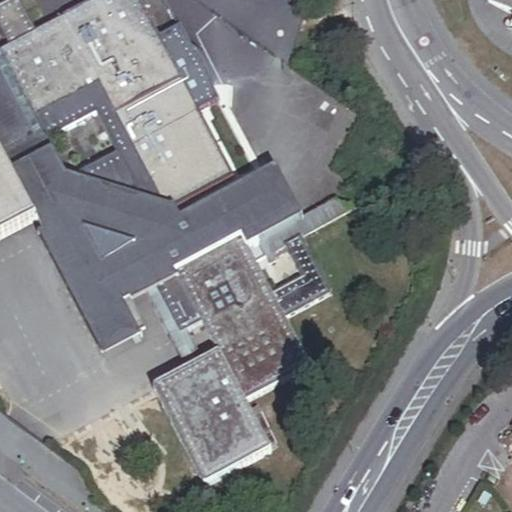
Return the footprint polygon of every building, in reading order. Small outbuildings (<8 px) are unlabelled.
[(9,50),(0,54),(1,57),(23,98),(26,103),(48,145),(103,248),(174,210),(234,179),(165,49),(138,0),(102,0),(36,35),(9,50)] [(18,0),(0,9),(0,32),(9,50),(36,35),(18,0)] [(138,0),(165,49),(189,37),(169,0),(138,0)] [(333,0),(320,0),(319,15),(332,16),(333,0)] [(511,0),(491,0),(491,1),(511,13),(511,0)] [(0,57),(0,109),(23,98),(1,57),(0,57)] [(26,103),(0,116),(0,149),(9,166),(48,145),(26,103)] [(180,283),(176,276),(243,240),(287,322),(330,299),(301,244),(355,215),(335,204),(302,222),(298,213),(296,214),(292,208),(287,198),(194,247),(180,220),(174,210),(103,248),(48,145),(9,166),(38,221),(46,235),(38,239),(80,318),(104,364),(143,343),(125,308),(131,305),(132,308),(180,283)] [(0,240),(38,221),(9,166),(0,149),(0,240)] [(220,357),(246,406),(313,371),(287,322),(243,240),(176,276),(180,283),(220,357)] [(220,357),(154,392),(207,490),(272,455),(246,406),(220,357)]
